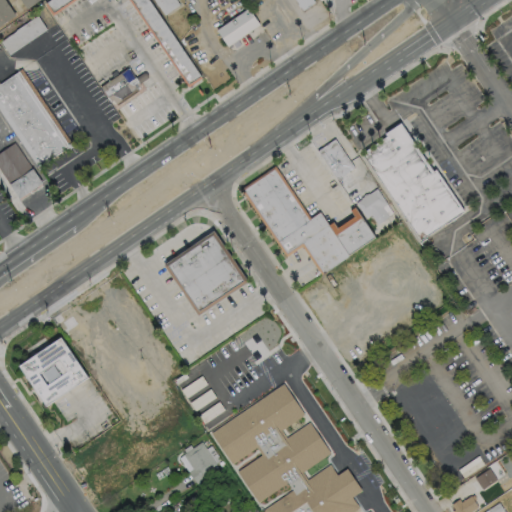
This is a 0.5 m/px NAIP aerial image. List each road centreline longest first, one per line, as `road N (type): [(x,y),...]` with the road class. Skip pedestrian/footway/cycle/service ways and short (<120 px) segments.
road 1 (primary): [(0,329),(398,58)]
road 2 (primary): [(385,0),(0,262)]
road 3 (residential): [(427,511),(209,186)]
road 4 (primary): [(249,159),(281,112),(416,15),(417,0)]
road 5 (residential): [(77,511),(0,395)]
road 6 (primary): [(89,203),(56,256),(0,295)]
